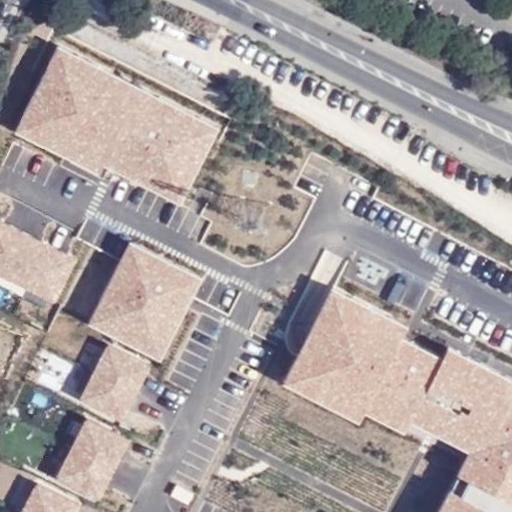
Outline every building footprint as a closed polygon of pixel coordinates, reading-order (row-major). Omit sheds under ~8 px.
[(79,56),(60,46),(56,55),(74,64),(79,56)] [(74,64),(56,55),(18,127),(40,138),(44,129),(79,147),(74,156),(102,170),(106,161),(116,166),(164,191),(169,182),(186,191),(214,136),(196,127),(201,118),(160,97),(155,106),(123,90),(127,81),(79,56),(74,64)] [(160,97),(127,81),(123,90),(155,106),(160,97)] [(214,136),(218,127),(201,118),(196,127),(214,136)] [(44,129),(40,138),(74,156),(79,147),(44,129)] [(315,161),(298,190),(437,271),(454,242),(315,161)] [(238,193),(258,196),(262,170),(242,167),(238,193)] [(164,191),(181,200),(186,191),(169,182),(164,191)] [(0,271),(54,300),(75,258),(0,219),(0,271)] [(201,277),(131,242),(100,303),(109,308),(100,325),(151,351),(160,334),(169,339),(189,301),(201,277)] [(352,297),(334,288),(329,297),(347,306),(352,297)] [(511,511),(511,379),(449,347),(443,358),(427,350),(403,337),(386,329),(392,318),(352,297),(347,306),(329,297),(287,380),(322,398),(326,387),(367,408),(392,421),(397,409),(413,417),(473,448),(460,473),(472,478),(464,494),(453,488),(440,511),(511,511)] [(100,303),(91,320),(100,325),(109,308),(100,303)] [(403,337),(408,326),(392,318),(386,329),(403,337)] [(151,351),(160,356),(169,339),(160,334),(151,351)] [(150,365),(109,344),(81,398),(123,419),(150,365)] [(322,398),(362,418),(367,408),(326,387),(322,398)] [(392,421),(407,428),(413,417),(397,409),(392,421)] [(129,439),(88,418),(58,475),(99,497),(129,439)] [(460,473),(453,488),(464,494),(472,478),(460,473)] [(74,511),(79,503),(37,482),(21,511),(74,511)] [(189,502),(194,493),(177,484),(173,494),(189,502)]
